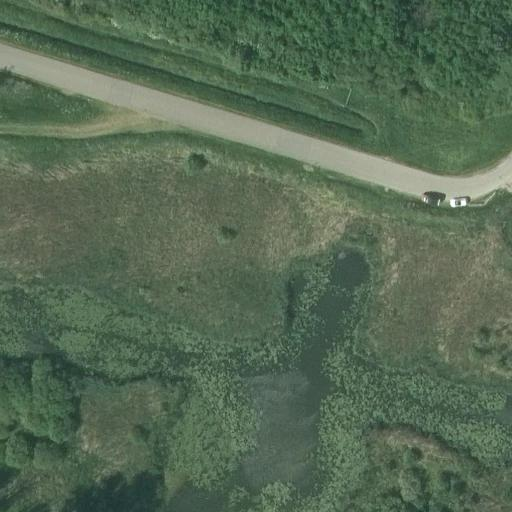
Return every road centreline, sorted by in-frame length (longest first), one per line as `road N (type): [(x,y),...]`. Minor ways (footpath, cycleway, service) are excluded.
road 1 (unclassified): [(0,57),(450,190),(478,186),(511,166)]
road 2 (track): [(391,175),(402,139),(391,115),(4,0)]
